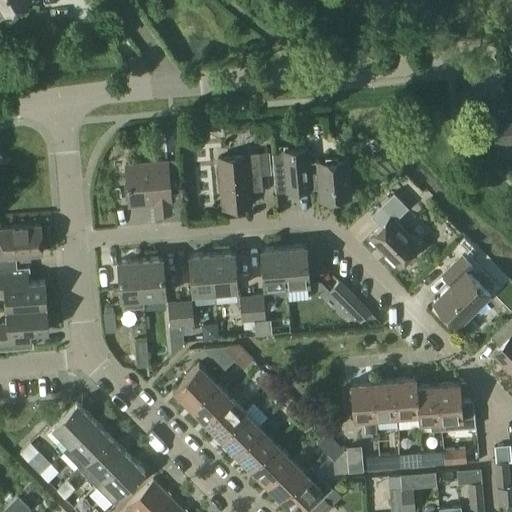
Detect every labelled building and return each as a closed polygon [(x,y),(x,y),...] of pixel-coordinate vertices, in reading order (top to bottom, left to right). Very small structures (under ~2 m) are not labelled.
[(0,0),(0,6),(5,15),(29,0),(0,0)] [(495,130),(495,138),(511,136),(511,103),(492,106),(495,130)] [(482,139),(495,138),(495,130),(482,131),(482,139)] [(320,198),(351,195),(348,157),(317,160),(317,161),(309,162),(308,148),(284,150),(287,190),(311,188),(310,186),(318,186),(320,198)] [(249,171),(261,170),(259,150),(248,151),(248,154),(219,156),(223,206),(252,204),(249,171)] [(180,158),(169,159),(173,203),(183,202),(180,158)] [(157,210),(173,209),(173,203),(169,159),(128,163),(132,204),(157,202),(157,210)] [(399,265),(420,245),(394,219),(407,207),(393,192),(371,215),(381,224),(370,235),(399,265)] [(15,254),(42,252),(40,223),(0,226),(0,249),(0,254),(0,269),(17,268),(15,254)] [(305,243),(284,245),(287,283),(309,280),(305,243)] [(287,293),(286,283),(287,283),(284,245),(262,247),(266,285),(274,284),(274,289),(280,294),(287,293)] [(234,250),(212,252),(215,289),(237,287),(234,250)] [(215,289),(212,252),(191,253),(194,291),(215,289)] [(440,273),(450,282),(432,299),(458,325),(491,293),(469,271),(474,266),(461,252),(440,273)] [(163,256),(141,258),(144,295),(166,293),(163,256)] [(141,258),(119,260),(122,297),(123,307),(145,305),(144,295),(141,258)] [(0,295),(4,295),(6,308),(31,306),(47,305),(45,280),(30,281),(29,267),(17,268),(0,269),(0,295)] [(339,280),(329,290),(345,307),(355,297),(339,280)] [(241,321),(254,320),(252,294),(239,295),(241,321)] [(263,294),(252,294),(254,320),(265,319),(263,294)] [(169,327),(183,326),(180,300),(168,301),(169,327)] [(192,300),(180,300),(183,326),(194,325),(192,300)] [(47,305),(31,306),(6,308),(7,322),(0,322),(0,349),(24,348),(23,332),(49,330),(47,305)] [(489,337),(499,346),(492,352),(511,372),(511,317),(510,316),(489,337)] [(146,340),(134,341),(136,366),(148,365),(146,340)] [(224,349),(234,359),(244,349),(239,343),(228,344),(224,349)] [(253,357),(244,349),(234,359),(242,367),(253,357)] [(173,388),(189,404),(215,377),(200,362),(173,388)] [(256,381),(264,389),(274,379),(267,370),(256,381)] [(189,404),(203,419),(230,392),(215,377),(189,404)] [(415,385),(417,384),(416,377),(393,379),(396,415),(417,413),(419,412),(415,385)] [(284,389),(274,379),(264,389),(273,398),(284,389)] [(393,379),(372,381),(375,417),(396,415),(393,379)] [(441,419),(442,429),(476,426),(473,398),(472,398),(461,399),(460,380),(438,382),(441,419)] [(375,417),(372,381),(350,383),(353,418),(364,418),(365,432),(376,431),(375,417)] [(417,413),(418,421),(430,420),(431,430),(442,429),(441,419),(438,382),(417,384),(415,385),(419,412),(417,413)] [(203,419),(218,434),(245,407),(230,392),(203,419)] [(286,410),(295,419),(305,409),(297,400),(286,410)] [(94,419),(77,401),(52,426),(68,443),(69,444),(94,419)] [(218,434),(233,449),(260,423),(245,407),(218,434)] [(303,428),(313,419),(305,409),(295,419),(303,428)] [(86,460),(86,461),(111,436),(94,419),(69,444),(68,443),(62,449),(79,467),(86,460)] [(233,449),(249,465),(275,438),(260,423),(233,449)] [(317,442),(326,451),(336,440),(326,431),(317,442)] [(111,436),(86,461),(86,460),(79,467),(96,484),(128,453),(111,436)] [(249,465),(264,480),(291,454),(275,438),(249,465)] [(336,440),(326,451),(334,459),(344,448),(336,440)] [(19,452),(40,473),(50,462),(31,442),(19,452)] [(465,447),(443,449),(444,464),(467,462),(465,447)] [(443,449),(421,450),(422,466),(444,464),(443,449)] [(422,466),(421,450),(399,452),(400,467),(410,466),(410,467),(422,466)] [(399,452),(378,454),(380,469),(392,468),(392,467),(400,467),(399,452)] [(145,471),(128,453),(96,484),(113,502),(120,495),(145,471)] [(264,480),(280,496),(306,470),(291,454),(264,480)] [(380,469),(378,454),(366,455),(367,470),(380,469)] [(359,457),(346,458),(347,471),(361,470),(359,457)] [(58,471),(50,462),(40,473),(47,481),(58,471)] [(511,511),(511,484),(510,485),(509,462),(495,463),(498,504),(507,504),(507,511),(511,511)] [(311,465),(306,470),(280,496),(295,511),(298,509),(300,511),(307,511),(323,496),(333,487),(332,486),(311,465)] [(64,497),(74,487),(67,479),(56,489),(64,497)] [(156,511),(172,497),(153,479),(127,505),(128,506),(121,511),(131,511),(133,511),(156,511)] [(468,482),(470,506),(484,505),(482,481),(468,482)] [(402,511),(414,511),(413,483),(400,484),(400,487),(402,511)] [(400,487),(389,488),(389,489),(390,511),(395,511),(402,511),(400,487)] [(0,511),(24,511),(29,507),(17,494),(0,511)] [(323,496),(307,511),(324,511),(332,505),(323,496)] [(186,511),(172,497),(156,511),(186,511)]
